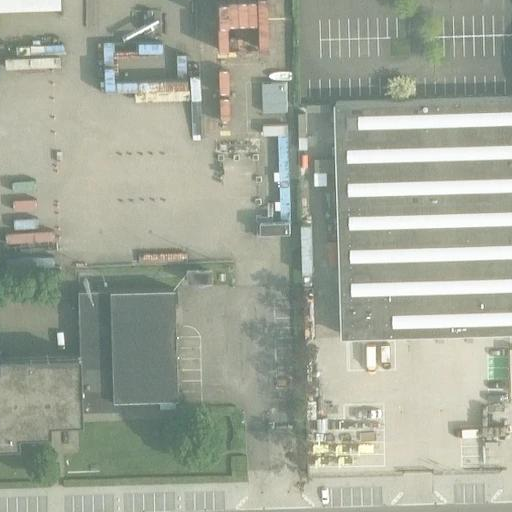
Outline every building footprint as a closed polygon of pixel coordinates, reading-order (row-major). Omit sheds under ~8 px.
[(0,0),(0,10),(62,9),(61,0),(0,0)] [(240,0),(241,48),(267,47),(266,0),(240,0)] [(286,83),(262,84),(263,113),(287,112),(286,83)] [(511,97),(337,103),(344,335),(511,330),(511,97)] [(291,221),(261,222),(262,234),(291,233),(291,221)] [(211,281),(210,270),(186,270),(186,282),(211,281)] [(0,445),(18,445),(18,435),(50,434),(50,423),(82,422),(82,411),(120,410),(119,400),(177,399),(174,289),(78,291),(79,355),(0,357),(0,445)]
